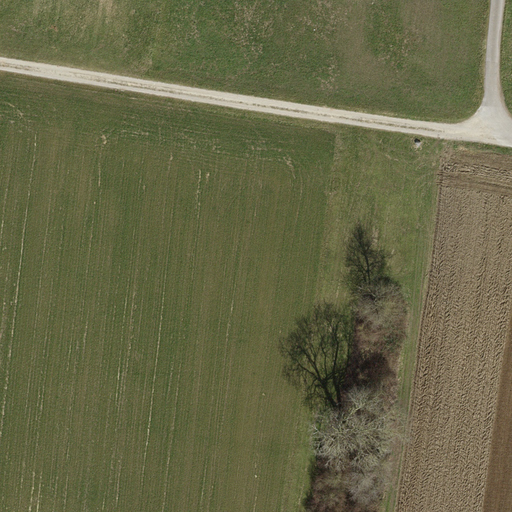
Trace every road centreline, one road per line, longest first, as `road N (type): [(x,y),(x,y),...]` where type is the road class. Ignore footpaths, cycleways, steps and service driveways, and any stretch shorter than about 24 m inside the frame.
road 1 (track): [(0,64),(493,136)]
road 2 (track): [(504,0),(493,136)]
